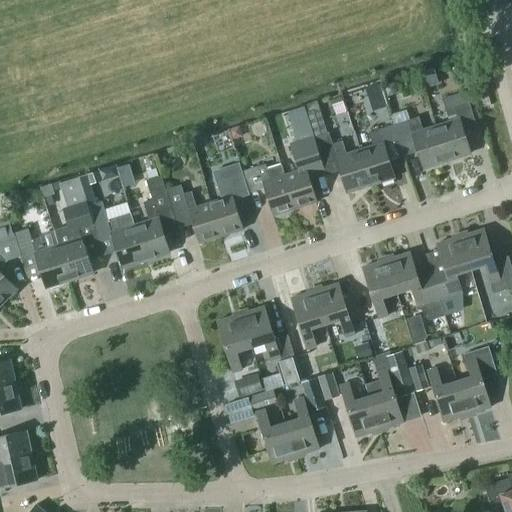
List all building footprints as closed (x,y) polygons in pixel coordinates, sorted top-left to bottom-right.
[(393,95),(396,89),(394,83),(384,86),(387,97),(393,95)] [(380,84),(366,89),(368,97),(382,92),(380,84)] [(449,122),(436,126),(446,160),(470,153),(462,128),(475,124),(465,91),(442,99),(449,122)] [(314,136),(327,132),(319,109),(307,113),(311,128),(314,136)] [(418,116),(393,124),(403,155),(417,150),(423,168),(446,160),(436,126),(422,130),(418,116)] [(373,146),(359,150),(370,184),(394,177),(388,159),(403,155),(393,124),(368,132),(373,146)] [(232,140),(242,137),(239,126),(228,129),(232,140)] [(327,132),(314,136),(318,148),(324,168),(326,175),(340,170),(347,192),(370,184),(359,150),(346,154),(342,140),(332,144),(328,132),(327,132)] [(298,170),(284,175),(294,208),(317,201),(308,173),(324,168),(318,148),(314,136),(301,140),(289,144),(298,170)] [(284,175),(281,164),(267,169),(265,164),(242,171),(249,193),(263,188),(272,215),(294,208),(284,175)] [(147,180),(160,176),(158,168),(145,172),(147,180)] [(146,180),(152,199),(143,202),(149,221),(135,225),(145,260),(169,252),(160,224),(174,220),(160,176),(147,180),(146,180)] [(210,202),(220,236),(243,229),(227,179),(219,182),(224,198),(210,202)] [(51,185),(41,188),(45,197),(52,195),(53,192),(51,185)] [(220,236),(210,202),(196,207),(191,191),(183,193),(180,185),(167,189),(176,219),(189,215),(198,243),(220,236)] [(102,201),(87,206),(96,235),(97,239),(112,234),(122,267),(145,260),(135,225),(131,212),(108,220),(102,201)] [(59,245),(69,280),(93,272),(82,239),(96,235),(87,206),(86,202),(63,209),(68,226),(53,230),(58,246),(59,245)] [(0,304),(16,288),(0,272),(0,267),(7,260),(20,256),(14,234),(13,234),(9,220),(0,222),(0,304)] [(13,233),(14,234),(20,256),(21,258),(35,254),(46,287),(69,280),(59,245),(58,246),(44,250),(40,237),(31,240),(28,228),(13,233)] [(483,229),(460,236),(470,269),(485,265),(493,292),(511,286),(511,272),(507,256),(493,261),(483,229)] [(445,272),(432,276),(444,315),(458,310),(453,294),(462,292),(456,274),(470,269),(460,236),(436,243),(445,272)] [(386,259),(396,293),(410,288),(416,306),(424,303),(430,319),(444,315),(432,276),(418,281),(409,252),(386,259)] [(382,297),(396,293),(386,259),(362,267),(373,300),(379,318),(388,315),(382,297)] [(338,283),(314,290),(325,324),(339,319),(345,337),(353,334),(348,316),(338,283)] [(325,324),(314,290),(291,298),(301,330),(307,349),(316,346),(310,328),(325,324)] [(264,306),(240,314),(251,347),(265,343),(270,360),(279,358),(274,339),(264,306)] [(470,328),(487,323),(482,306),(466,312),(470,328)] [(251,347),(240,314),(217,321),(227,354),(233,372),(242,369),(236,351),(251,347)] [(358,360),(372,356),(368,343),(354,347),(358,360)] [(470,376),(456,381),(467,414),(490,407),(481,377),(496,373),(488,346),(463,354),(470,376)] [(415,392),(402,351),(385,356),(398,397),(415,392)] [(302,381),(295,358),(277,363),(284,386),(302,381)] [(0,387),(15,384),(10,359),(0,361),(0,387)] [(408,368),(416,392),(429,388),(422,364),(408,368)] [(467,414),(456,381),(442,385),(436,368),(427,370),(433,389),(443,422),(467,414)] [(365,384),(369,396),(379,429),(403,422),(392,389),(386,371),(377,374),(379,380),(365,384)] [(234,381),(239,398),(263,391),(257,373),(234,381)] [(318,377),(325,401),(338,397),(331,373),(318,377)] [(379,429),(369,396),(354,401),(349,383),(340,386),(346,404),(345,404),(355,437),(379,429)] [(15,384),(0,387),(0,413),(21,409),(15,384)] [(250,397),(254,409),(275,402),(271,390),(250,397)] [(299,418),(285,422),(295,456),(319,448),(308,416),(302,397),(293,400),(299,418)] [(295,456),(285,422),(270,427),(265,409),(256,412),(262,430),(261,430),(272,463),(295,456)] [(0,461),(31,455),(26,430),(0,436),(0,461)] [(31,455),(0,461),(0,488),(37,479),(31,455)] [(478,488),(477,488),(484,511),(511,511),(511,489),(508,478),(484,486),(485,489),(479,491),(478,488)]
